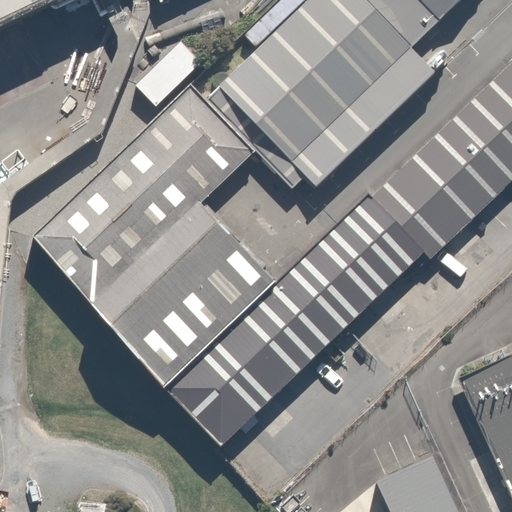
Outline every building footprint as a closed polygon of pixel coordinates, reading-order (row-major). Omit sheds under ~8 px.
[(0,0),(0,21),(43,0),(0,0)] [(0,289),(8,202),(16,190),(102,134),(139,43),(118,0),(96,0),(115,37),(114,53),(91,119),(0,176),(0,289)] [(304,0),(216,84),(313,186),(511,0),(304,0)] [(199,57),(178,36),(132,83),(153,104),(199,57)] [(511,71),(386,191),(442,250),(449,257),(511,196),(511,71)] [(33,238),(103,311),(222,198),(268,153),(198,80),(33,238)] [(178,390),(234,448),(442,250),(386,191),(297,276),(178,390)] [(103,311),(178,390),(297,276),(222,198),(103,311)] [(511,511),(511,344),(442,378),(505,511),(511,511)] [(263,439),(245,454),(268,482),(286,467),(263,439)] [(466,511),(440,456),(374,487),(386,511),(466,511)]
